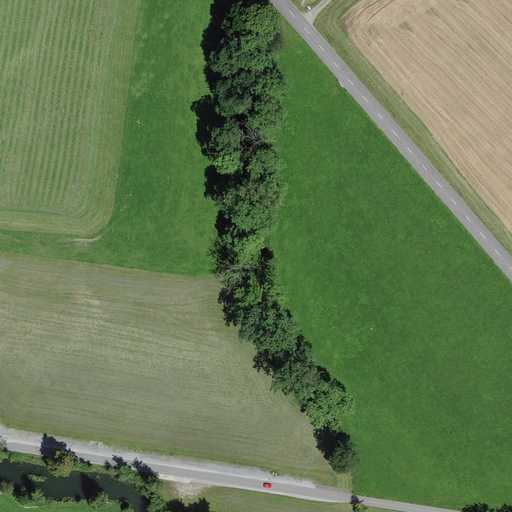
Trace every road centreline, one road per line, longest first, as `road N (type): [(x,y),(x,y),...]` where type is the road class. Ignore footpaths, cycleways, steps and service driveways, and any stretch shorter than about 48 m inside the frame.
road 1 (unclassified): [(436,511),(0,445)]
road 2 (tertiary): [(279,0),(511,269)]
